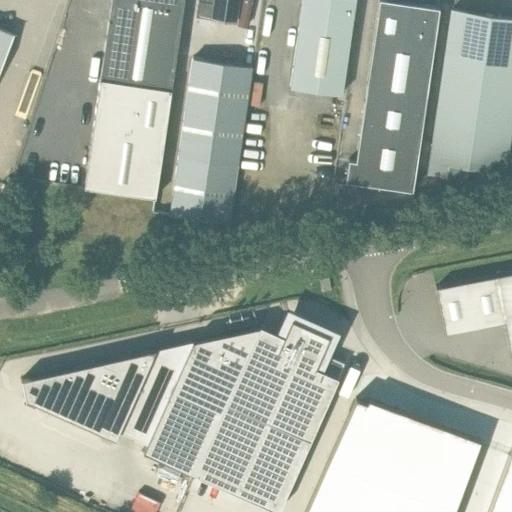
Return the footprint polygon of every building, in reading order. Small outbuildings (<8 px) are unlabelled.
[(171,89),(183,0),(110,0),(99,79),(171,89)] [(198,0),(196,17),(210,19),(235,23),(238,0),(198,0)] [(341,94),(354,0),(302,0),(290,87),(341,94)] [(348,159),(345,181),(411,190),(412,187),(420,130),(423,110),(438,7),(391,0),(378,0),(364,101),(361,122),(355,161),(348,159)] [(511,17),(451,9),(427,173),(465,179),(467,167),(505,172),(511,124),(511,17)] [(0,27),(0,64),(13,33),(0,27)] [(229,164),(248,66),(189,55),(170,153),(229,164)] [(99,79),(84,188),(155,198),(171,89),(99,79)] [(511,271),(435,286),(444,334),(503,322),(510,358),(511,359),(511,271)] [(261,326),(195,471),(199,473),(197,477),(276,511),(277,511),(344,363),(322,353),(330,335),(291,318),(283,336),(261,326)] [(113,356),(17,376),(22,398),(112,440),(115,433),(141,444),(138,451),(190,476),(260,325),(190,339),(172,376),(147,364),(155,347),(131,352),(126,362),(113,356)] [(452,511),(477,447),(480,439),(442,426),(405,412),(367,398),(366,402),(355,398),(303,511),(452,511)] [(511,511),(511,447),(487,511),(511,511)]
